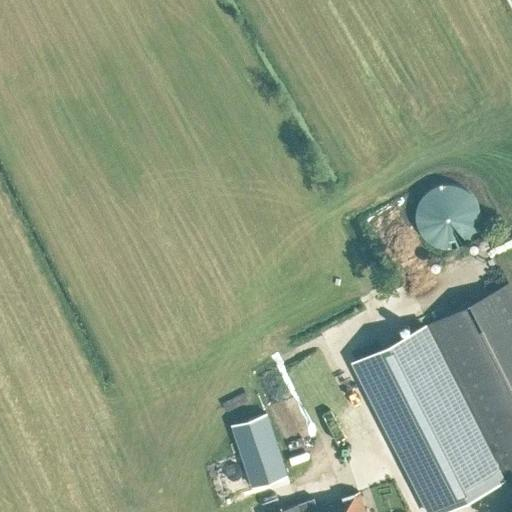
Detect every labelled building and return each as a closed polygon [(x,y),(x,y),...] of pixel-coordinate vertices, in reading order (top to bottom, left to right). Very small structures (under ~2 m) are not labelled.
[(481,180),(423,183),(426,240),(484,237),(481,180)] [(506,475),(511,472),(511,288),(508,281),(428,321),(506,475)] [(426,322),(354,359),(431,511),(433,511),(504,477),(426,322)] [(252,484),(289,472),(268,411),(232,421),(252,484)] [(286,442),(298,479),(324,470),(312,433),(286,442)] [(365,511),(358,489),(315,504),(313,495),(263,511),(365,511)]
